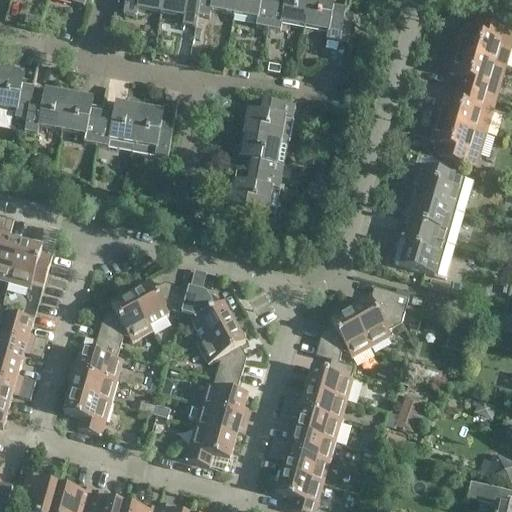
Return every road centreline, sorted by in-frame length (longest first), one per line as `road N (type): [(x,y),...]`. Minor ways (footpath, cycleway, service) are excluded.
road 1 (residential): [(293,284),(240,500),(40,445),(93,234)]
road 2 (residential): [(330,268),(417,0)]
road 3 (residential): [(293,284),(93,234)]
road 4 (residential): [(347,84),(316,90),(191,81)]
